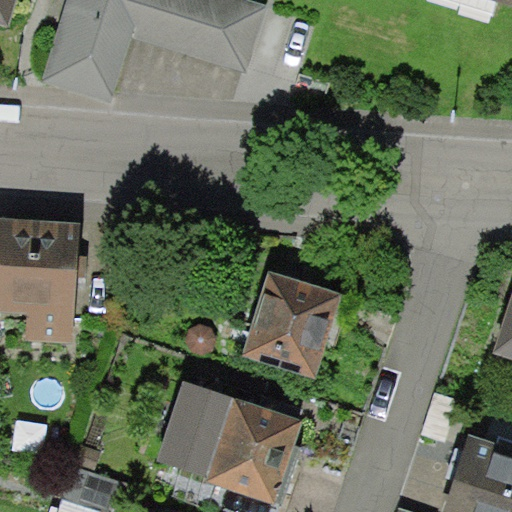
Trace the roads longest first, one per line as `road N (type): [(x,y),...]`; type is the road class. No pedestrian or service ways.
road 1 (residential): [(0,147),(461,177)]
road 2 (residential): [(353,511),(461,177)]
